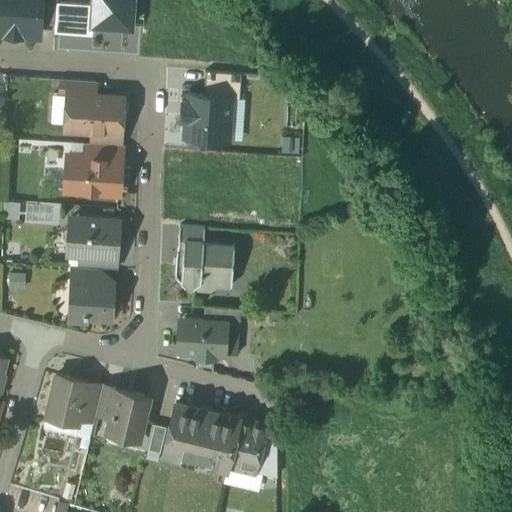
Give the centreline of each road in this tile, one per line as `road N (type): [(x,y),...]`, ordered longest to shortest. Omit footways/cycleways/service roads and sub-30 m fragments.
road 1 (residential): [(0,65),(150,78),(143,365)]
road 2 (track): [(329,0),(439,119),(511,225)]
road 3 (residential): [(143,365),(275,396)]
road 4 (residential): [(0,464),(41,337)]
